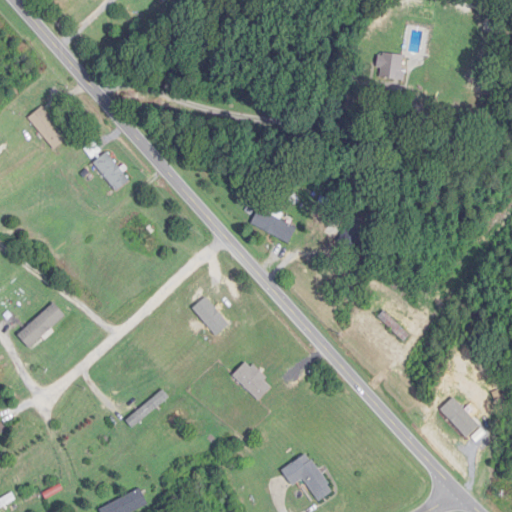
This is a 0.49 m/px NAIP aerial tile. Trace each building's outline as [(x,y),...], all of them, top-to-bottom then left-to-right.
[(402,80),(405,56),(381,53),(378,77),(402,80)] [(54,151),(68,141),(46,108),(31,118),(54,151)] [(104,152),(96,142),(85,150),(93,160),(104,152)] [(118,193),(131,182),(109,153),(95,164),(118,193)] [(298,227),(260,210),(253,227),(291,243),(298,227)] [(127,229),(152,256),(164,246),(139,219),(127,229)] [(351,254),(368,231),(354,221),(337,244),(351,254)] [(232,325),(203,296),(198,302),(227,330),(232,325)] [(44,344),(69,319),(63,313),(38,338),(44,344)] [(235,376),(260,402),(274,388),(249,363),(235,376)] [(171,399),(165,392),(128,422),(134,429),(171,399)] [(78,456),(83,464),(118,443),(113,435),(78,456)] [(305,479),(319,503),(334,494),(310,455),(284,470),(293,487),(305,479)] [(61,477),(58,470),(27,488),(30,494),(61,477)]
